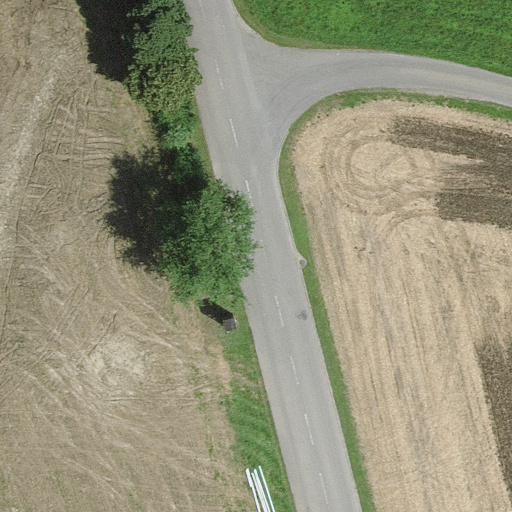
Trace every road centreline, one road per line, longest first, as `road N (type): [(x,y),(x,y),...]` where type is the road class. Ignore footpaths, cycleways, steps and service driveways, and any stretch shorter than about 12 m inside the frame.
road 1 (residential): [(191,0),(319,511)]
road 2 (track): [(511,95),(387,67),(292,76),(218,102)]
